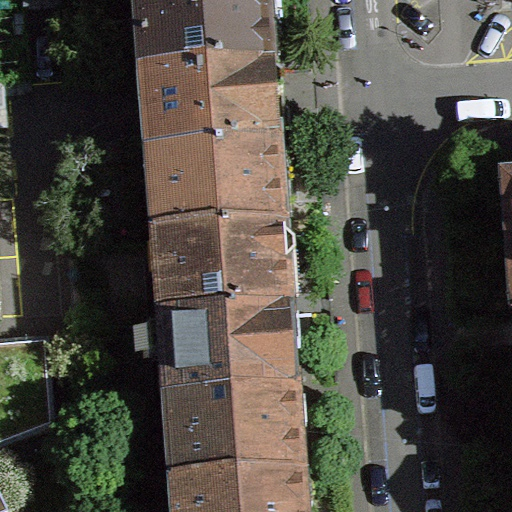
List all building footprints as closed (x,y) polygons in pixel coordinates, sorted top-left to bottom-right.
[(60,7),(59,0),(23,0),(25,9),(60,7)] [(142,83),(271,73),(269,50),(267,29),(277,29),(275,2),(265,2),(265,0),(159,0),(153,0),(155,30),(138,32),(142,83)] [(148,164),(165,163),(276,154),(271,73),(142,83),(148,164)] [(171,244),(282,235),(278,180),(276,154),(165,163),(167,193),(150,194),(154,245),(171,244)] [(160,326),(178,325),(288,316),(287,295),(285,272),(286,272),(295,264),(294,252),(285,245),(283,245),(282,235),(171,244),(173,273),(156,275),(160,326)] [(166,409),(294,399),(290,334),(288,316),(178,325),(180,354),(163,355),(166,409)] [(0,511),(0,444),(51,425),(48,384),(45,343),(0,346),(0,511)] [(296,425),(294,399),(166,409),(170,462),(188,461),(190,490),(301,482),(296,425)] [(192,511),(310,511),(311,511),(312,502),(309,493),(301,490),(301,482),(190,490),(192,511)]
